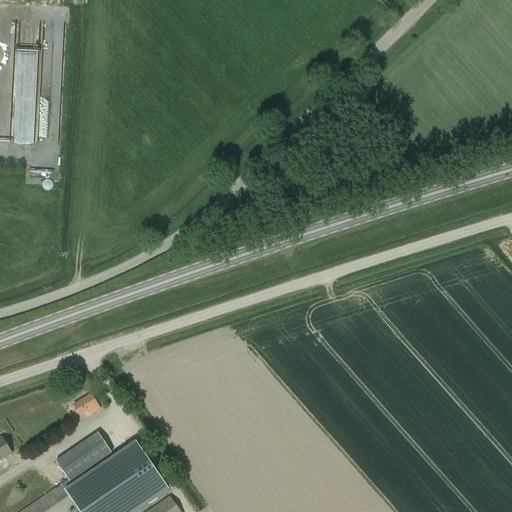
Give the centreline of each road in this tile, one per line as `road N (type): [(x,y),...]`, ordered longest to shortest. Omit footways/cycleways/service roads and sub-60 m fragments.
road 1 (unclassified): [(0,313),(65,293),(189,233),(429,0)]
road 2 (primary): [(511,174),(0,346)]
road 3 (unclassified): [(0,383),(511,218)]
